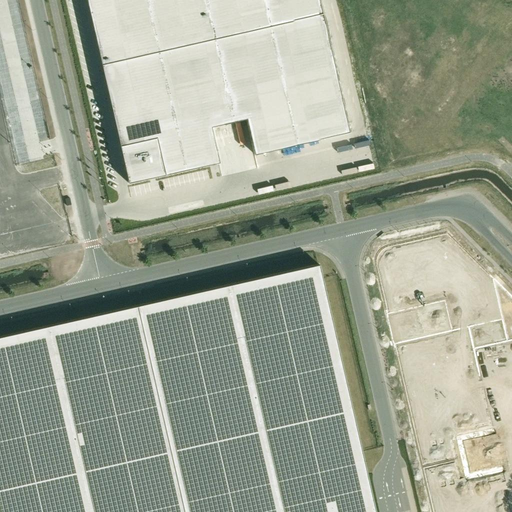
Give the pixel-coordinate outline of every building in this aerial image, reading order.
[(69,0),(62,26),(71,29),(78,0),(69,0)] [(86,0),(128,183),(219,162),(211,127),(246,119),(254,154),(352,132),(322,0),(86,0)] [(375,266),(393,345),(469,327),(503,319),(508,341),(511,340),(511,296),(491,275),(447,232),(388,246),(387,246),(385,247),(384,248),(383,248),(381,249),(380,250),(379,251),(378,253),(377,254),(377,255),(376,257),(376,258),(375,260),(375,262),(375,263),(375,265),(376,266),(375,266)] [(137,306),(183,511),(375,511),(319,264),(137,306)] [(0,337),(0,511),(183,511),(137,306),(0,337)] [(505,342),(508,341),(503,319),(469,327),(474,349),(505,342)] [(469,327),(393,345),(421,468),(497,450),(474,349),(469,327)] [(511,511),(497,450),(421,468),(431,511),(511,511)]
